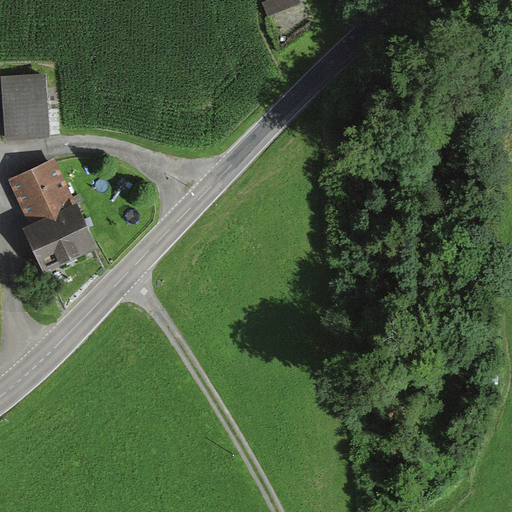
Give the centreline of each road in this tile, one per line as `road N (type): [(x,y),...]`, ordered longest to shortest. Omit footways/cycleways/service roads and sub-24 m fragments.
road 1 (unclassified): [(406,0),(305,87),(0,397)]
road 2 (track): [(127,271),(278,511)]
